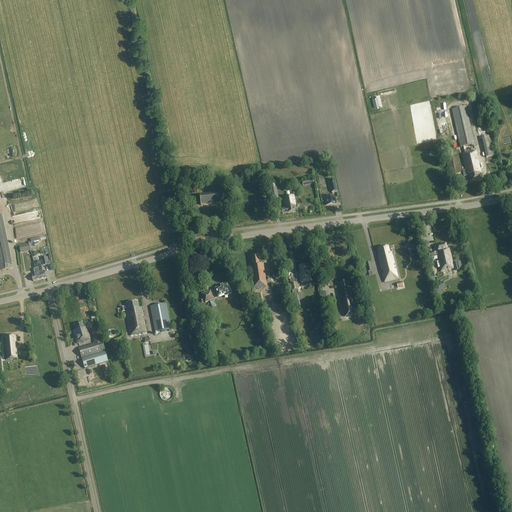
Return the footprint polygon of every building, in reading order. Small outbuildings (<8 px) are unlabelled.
[(473,152),(471,145),(474,144),(466,107),(452,110),(460,148),(463,147),(465,154),(462,154),(465,170),(462,171),(463,176),(468,175),(470,181),(480,179),(478,173),(480,173),(476,151),(473,152)] [(448,135),(443,111),(440,112),(439,109),(433,110),(436,129),(435,129),(436,137),(448,135)] [(493,156),(489,136),(482,138),(486,158),(493,156)] [(445,159),(449,176),(461,173),(458,157),(445,159)] [(269,186),(272,202),(278,201),(275,185),(269,186)] [(200,196),(201,205),(219,204),(221,201),(221,196),(218,194),(200,196)] [(295,206),(293,196),(283,198),(284,205),(286,205),(287,209),(285,209),(281,210),(282,214),(295,212),(294,207),(295,206)] [(333,196),(325,198),(325,200),(326,206),(328,205),(336,204),(335,198),(334,198),(333,196)] [(22,221),(38,218),(37,213),(21,217),(22,221)] [(0,271),(11,269),(10,265),(12,264),(2,215),(0,215),(0,271)] [(30,224),(32,233),(42,231),(40,222),(30,224)] [(415,239),(407,241),(408,244),(412,243),(413,249),(418,248),(416,242),(415,239)] [(437,256),(438,262),(437,262),(438,268),(440,268),(441,272),(453,268),(452,264),(453,263),(449,249),(447,249),(446,243),(436,246),(437,252),(436,252),(435,251),(428,254),(429,259),(437,256)] [(378,259),(381,270),(382,270),(383,274),(382,274),(383,278),(384,278),(385,282),(398,279),(391,252),(390,252),(388,246),(378,249),(380,258),(378,259)] [(253,288),(266,287),(265,274),(263,274),(262,271),(264,271),(263,263),(261,263),(260,255),(250,256),(251,263),(250,264),(253,288)] [(35,269),(38,268),(39,272),(41,280),(47,279),(46,271),(42,272),(41,266),(44,266),(48,265),(46,257),(43,258),(44,261),(37,262),(37,264),(34,264),(35,269)] [(306,268),(305,265),(299,267),(300,272),(299,272),(300,276),(301,283),(310,281),(308,274),(307,274),(307,272),(308,272),(307,268),(306,268)] [(41,280),(39,272),(38,268),(35,269),(33,269),(34,273),(31,274),(33,281),(41,280)] [(277,273),(280,285),(285,284),(282,272),(277,273)] [(449,289),(458,287),(455,272),(446,274),(449,289)] [(345,317),(354,315),(349,288),(348,288),(347,280),(338,282),(340,293),(339,293),(340,299),(342,298),(343,303),(341,304),(343,311),(343,310),(345,317)] [(232,294),(231,292),(232,292),(228,284),(215,289),(218,298),(227,294),(228,296),(232,294)] [(434,288),(437,293),(443,290),(439,284),(434,288)] [(202,295),(206,303),(214,300),(210,291),(202,295)] [(126,312),(130,333),(130,336),(146,333),(143,320),(142,321),(141,317),(143,316),(141,309),(139,309),(138,302),(126,305),(128,311),(126,312)] [(155,333),(169,330),(169,331),(172,331),(171,330),(166,304),(150,307),(155,333)] [(84,328),(82,323),(74,325),(76,330),(73,331),(77,344),(90,340),(87,330),(86,331),(85,328),(84,328)] [(95,343),(79,348),(85,369),(94,366),(106,362),(108,362),(98,328),(91,330),(95,343)] [(5,343),(4,343),(6,367),(10,367),(17,366),(20,366),(18,353),(16,353),(15,350),(18,350),(16,336),(5,337),(5,343)] [(3,371),(1,366),(0,360),(0,387),(1,394),(9,392),(4,371),(3,371)] [(162,399),(164,400),(167,401),(170,400),(172,398),(174,396),(174,393),(173,390),(171,388),(168,387),(166,387),(163,388),(161,390),(160,392),(160,394),(161,397),(162,399)]
